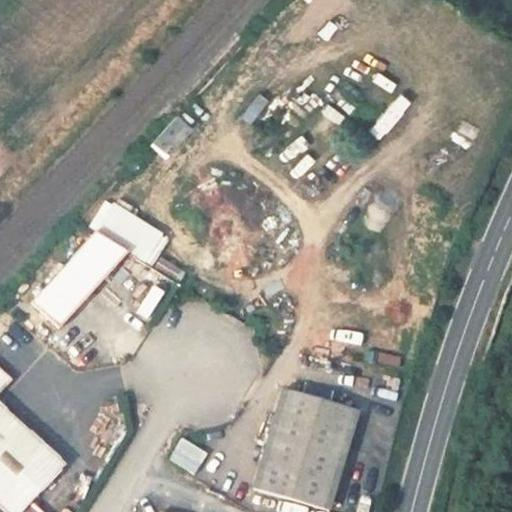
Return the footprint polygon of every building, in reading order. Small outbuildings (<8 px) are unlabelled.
[(101,236),(34,309),(60,332),(127,259),(101,236)] [(317,327),(311,351),(339,358),(345,334),(317,327)] [(31,511),(77,463),(8,396),(27,376),(0,350),(0,495),(17,511),(31,511)] [(335,511),(362,414),(286,393),(259,492),(335,511)] [(182,437),(169,458),(194,473),(207,453),(182,437)]
